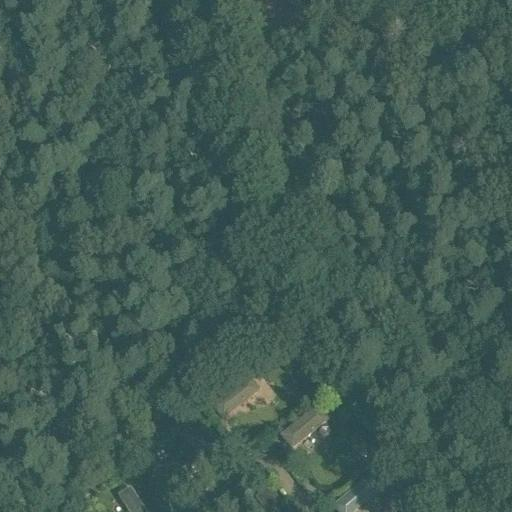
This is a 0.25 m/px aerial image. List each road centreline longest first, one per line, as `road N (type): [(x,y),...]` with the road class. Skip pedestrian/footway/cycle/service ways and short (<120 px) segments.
road 1 (unknown): [(279,315),(150,0)]
road 2 (unknown): [(438,511),(279,315)]
